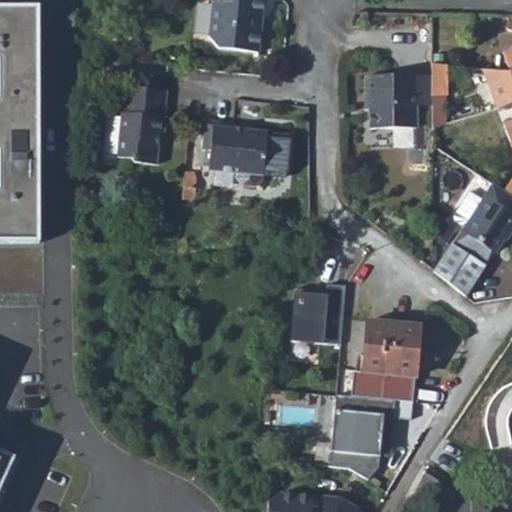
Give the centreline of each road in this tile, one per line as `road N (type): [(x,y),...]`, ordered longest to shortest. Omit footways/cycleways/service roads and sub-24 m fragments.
road 1 (residential): [(501,335),(330,205),(325,89)]
road 2 (residential): [(501,335),(391,511)]
